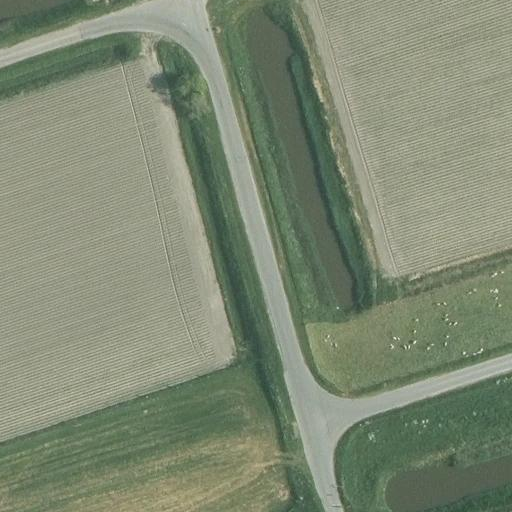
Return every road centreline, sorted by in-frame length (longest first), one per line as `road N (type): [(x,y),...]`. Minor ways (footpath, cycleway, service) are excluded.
road 1 (unclassified): [(311,425),(209,60),(180,17)]
road 2 (unclassified): [(311,425),(511,362)]
road 3 (unclassified): [(0,64),(143,16),(180,17)]
